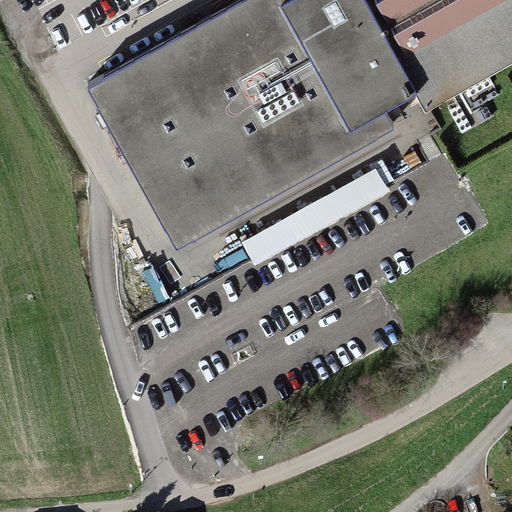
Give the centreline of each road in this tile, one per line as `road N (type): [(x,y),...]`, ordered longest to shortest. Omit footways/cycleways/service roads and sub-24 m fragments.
road 1 (residential): [(72,511),(175,503),(254,485),(374,433),(511,357)]
road 2 (track): [(511,412),(397,511)]
